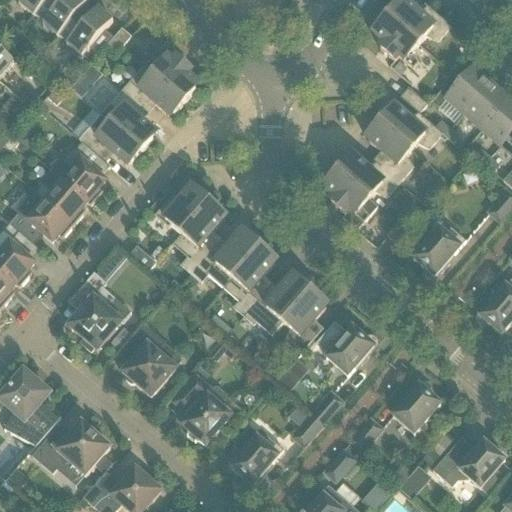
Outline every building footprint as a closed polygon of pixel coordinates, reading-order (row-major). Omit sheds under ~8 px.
[(15,0),(19,3),(20,4),(18,6),(33,19),(49,0),(15,0)] [(49,0),(33,19),(34,19),(35,18),(43,25),(42,26),(57,39),(80,12),(88,3),(84,0),(74,0),(71,4),(65,0),(49,0)] [(423,23),(404,6),(400,10),(398,8),(387,21),(419,48),(426,40),(437,45),(450,30),(431,14),(423,23)] [(80,12),(57,39),(57,40),(59,38),(67,46),(66,47),(81,60),(82,59),(92,67),(105,52),(114,42),(104,34),(112,24),(103,16),(95,25),(89,20),(80,12)] [(418,66),(411,57),(419,48),(387,21),(376,33),(378,35),(374,39),(384,47),(380,52),(395,65),(399,60),(413,73),(418,66)] [(114,60),(131,41),(122,33),(114,42),(105,52),(114,60)] [(158,55),(152,61),(160,71),(153,79),(184,106),(195,93),(193,92),(196,88),(187,80),(191,76),(177,63),(181,59),(182,58),(166,45),(158,55)] [(0,81),(13,66),(0,53),(0,81)] [(399,64),(393,72),(400,78),(407,71),(399,64)] [(102,78),(91,68),(85,75),(97,84),(102,78)] [(463,117),(491,85),(472,68),(444,101),(463,117)] [(184,106),(153,79),(144,71),(123,96),(141,112),(149,103),(169,120),(172,117),(174,118),(184,106)] [(481,134),(510,101),(491,85),(463,117),(481,134)] [(420,117),(427,108),(408,92),(400,101),(420,117)] [(54,93),(46,102),(55,110),(63,101),(54,93)] [(30,111),(39,101),(40,100),(32,94),(23,105),(30,111)] [(142,155),(153,142),(151,141),(154,137),(134,120),(141,112),(123,96),(101,120),(142,155)] [(500,150),(511,135),(511,102),(510,101),(481,134),(500,150)] [(21,122),(30,111),(23,105),(13,115),(21,122)] [(415,129),(396,112),(392,116),(390,114),(380,127),(411,154),(418,147),(429,152),(442,137),(423,121),(415,129)] [(142,155),(101,120),(80,145),(82,147),(99,161),(106,152),(126,169),(129,166),(131,167),(142,155)] [(444,139),(450,132),(441,124),(435,131),(443,138),(444,139)] [(399,186),(412,172),(404,162),(411,154),(380,127),(369,139),(371,141),(368,144),(387,161),(380,170),(399,186)] [(6,132),(0,139),(0,145),(4,149),(12,140),(14,139),(13,138),(6,132)] [(453,147),(459,140),(450,132),(444,139),(453,147)] [(26,135),(18,144),(27,153),(32,147),(31,140),(26,135)] [(511,160),(511,135),(500,150),(511,160)] [(4,149),(3,150),(4,150),(10,156),(19,146),(12,140),(4,149)] [(52,175),(63,185),(91,209),(103,195),(99,192),(105,185),(100,181),(110,170),(99,161),(82,147),(77,153),(65,161),(64,159),(50,168),(52,175)] [(483,169),(490,161),(481,152),(474,161),(483,169)] [(372,178),(353,161),(350,165),(348,163),(337,176),(369,203),(375,196),(386,201),(399,186),(380,170),(372,178)] [(494,176),(500,169),(490,161),(483,169),(494,176)] [(91,209),(63,185),(51,174),(39,187),(42,190),(36,196),(74,229),(85,215),(81,212),(87,206),(91,209)] [(377,211),(369,203),(337,176),(326,188),(328,190),(325,193),(335,201),(330,206),(345,219),(343,222),(346,224),(345,224),(357,234),(377,211)] [(511,191),(511,179),(509,176),(502,185),(511,191)] [(18,217),(9,228),(21,238),(29,245),(33,249),(42,238),(52,246),(58,239),(62,242),(74,229),(36,196),(30,191),(12,212),(18,217)] [(194,197),(190,194),(180,206),(172,199),(165,208),(159,203),(148,215),(167,230),(168,232),(171,230),(181,238),(209,207),(196,196),(194,197)] [(499,226),(511,211),(511,198),(507,194),(488,217),(499,226)] [(221,217),(209,207),(181,238),(173,247),(189,261),(182,270),(191,278),(215,250),(207,243),(224,223),(219,219),(221,217)] [(396,247),(412,228),(403,221),(387,240),(396,247)] [(15,245),(21,238),(19,236),(9,228),(3,234),(13,243),(15,245)] [(466,245),(451,231),(445,238),(439,232),(426,247),(412,262),(425,273),(423,277),(424,281),(427,284),(432,284),(435,282),(440,276),(439,275),(466,245)] [(224,258),(215,250),(191,278),(201,286),(208,277),(213,282),(224,291),(232,282),(259,251),(247,240),(245,242),(241,238),(224,258)] [(0,274),(16,288),(15,288),(19,291),(31,278),(27,274),(34,267),(28,262),(10,246),(0,257),(0,274)] [(148,276),(156,267),(137,250),(129,260),(144,273),(148,276)] [(158,251),(152,258),(158,264),(165,256),(158,251)] [(244,320),(266,294),(257,287),(274,267),(270,263),(272,261),(259,251),(232,282),(224,291),(240,305),(234,311),(244,320)] [(0,274),(0,309),(2,311),(14,298),(10,294),(15,288),(16,288),(0,274)] [(97,355),(110,340),(123,327),(110,315),(115,302),(103,292),(107,288),(103,285),(94,277),(74,299),(86,309),(68,330),(83,343),(80,346),(91,356),(94,353),(97,355)] [(296,286),(292,282),(275,302),(266,294),(244,320),(253,328),(256,325),(271,338),(270,339),(271,340),(282,327),(310,295),(298,284),(296,286)] [(511,284),(510,283),(484,314),(482,313),(478,318),(476,322),(477,326),(480,329),(484,330),(488,327),(501,339),(510,328),(511,329),(511,284)] [(300,358),(309,348),(317,339),(308,331),(325,311),(321,308),(323,306),(310,295),(282,327),(291,334),(285,345),(300,358)] [(222,324),(214,333),(223,341),(231,332),(222,324)] [(157,356),(165,347),(142,327),(117,356),(118,357),(123,352),(134,362),(122,377),(124,379),(125,383),(130,388),(135,388),(151,402),(164,387),(176,373),(157,356)] [(346,338),(334,328),(317,348),(329,358),(326,361),(347,380),(369,356),(370,357),(375,351),(376,347),(376,343),(372,341),(368,340),(365,342),(352,331),(346,338)] [(217,365),(229,351),(222,344),(210,358),(217,365)] [(297,363),(275,387),(288,398),(309,373),(297,363)] [(33,384),(23,376),(0,402),(0,404),(11,414),(19,421),(10,437),(35,450),(61,421),(59,420),(58,422),(40,407),(49,398),(43,393),(44,392),(36,382),(33,384)] [(187,391),(173,406),(185,416),(186,414),(191,419),(182,429),(187,433),(187,438),(186,439),(195,446),(196,445),(200,445),(205,449),(221,431),(225,435),(235,424),(230,420),(218,410),(226,401),(226,399),(217,391),(215,391),(212,394),(196,380),(187,391)] [(414,438),(440,408),(427,397),(429,393),(428,389),(425,386),(421,386),(417,388),(412,393),(414,394),(392,419),(414,438)] [(323,429),(343,407),(344,405),(332,396),(312,419),(323,429)] [(304,451),(323,429),(312,419),(292,441),(304,451)] [(351,445),(363,455),(382,433),(371,423),(351,445)] [(95,438),(81,426),(65,444),(62,441),(54,435),(47,444),(33,460),(53,478),(59,470),(64,474),(70,467),(85,480),(97,466),(110,451),(106,448),(106,443),(100,438),(95,438)] [(263,447),(257,441),(247,432),(232,449),(242,457),(230,471),(243,482),(241,486),(242,490),(246,493),(250,493),(253,491),(258,485),(257,484),(284,454),(268,441),(263,447)] [(363,455),(351,445),(343,455),(355,464),(363,455)] [(440,465),(432,474),(452,491),(457,485),(468,484),(469,483),(480,493),(488,499),(509,474),(502,467),(503,466),(505,464),(502,462),(503,458),(498,454),(495,455),(483,446),(466,466),(461,462),(458,465),(448,456),(440,465)] [(336,487),(355,464),(343,455),(324,477),(336,487)] [(429,472),(437,463),(428,455),(420,464),(429,472)] [(104,460),(95,470),(103,478),(112,468),(104,460)] [(147,484),(135,473),(121,489),(106,475),(98,484),(83,502),(88,506),(94,511),(119,511),(122,509),(124,511),(145,511),(147,510),(160,495),(157,492),(160,489),(150,480),(147,484)] [(0,498),(5,503),(11,497),(2,489),(0,491),(0,498)] [(350,511),(328,493),(323,499),(311,511),(350,511)] [(83,502),(78,508),(82,511),(88,506),(83,502)]
